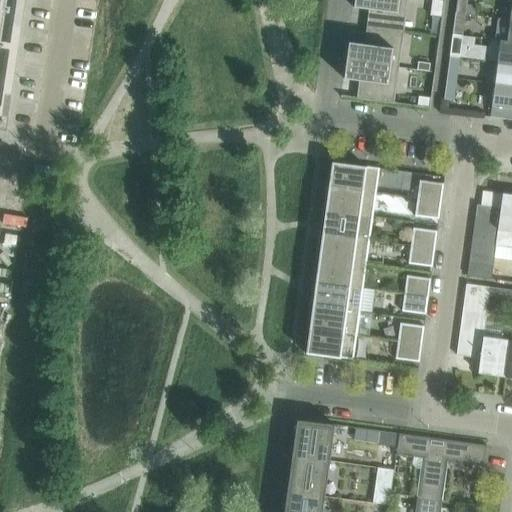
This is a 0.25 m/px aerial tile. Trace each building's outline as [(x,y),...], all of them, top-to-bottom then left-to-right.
[(0,0),(0,127),(6,129),(24,0),(0,0)] [(366,26),(403,32),(403,31),(399,30),(403,0),(354,0),(353,6),(352,7),(372,10),(370,26),(366,26)] [(466,0),(456,0),(455,13),(465,14),(466,0)] [(465,14),(455,13),(452,35),(462,36),(465,14)] [(500,41),(511,42),(511,20),(509,20),(496,18),(493,40),(500,41)] [(345,60),(398,67),(395,66),(399,32),(403,32),(366,26),(366,27),(370,28),(367,44),(348,42),(348,43),(346,60),(345,60)] [(462,36),(452,35),(449,56),(459,58),(462,36)] [(511,42),(500,41),(497,63),(511,64),(511,42)] [(459,58),(449,56),(446,78),(456,79),(459,58)] [(340,95),(340,97),(393,104),(393,102),(390,102),(394,67),(398,68),(398,67),(345,60),(345,61),(346,61),(344,77),(343,77),(343,78),(362,81),(360,98),(340,95)] [(417,70),(429,72),(430,64),(418,62),(417,70)] [(511,86),(511,64),(497,63),(494,84),(511,86)] [(456,79),(446,78),(443,99),(453,101),(456,79)] [(490,117),(511,120),(511,86),(494,84),(490,117)] [(376,193),(379,168),(353,165),(347,164),(331,162),(328,186),(376,193)] [(419,180),(417,198),(441,202),(443,184),(419,180)] [(376,193),(328,186),(325,210),(372,217),(376,193)] [(502,194),(500,208),(499,220),(498,230),(497,232),(496,244),(495,247),(511,248),(511,197),(503,196),(503,194),(502,194)] [(414,216),(438,219),(441,202),(417,198),(414,216)] [(477,205),(475,217),(499,220),(500,208),(477,205)] [(372,217),(325,210),(322,234),(369,240),(372,217)] [(475,217),(473,229),(497,232),(498,230),(499,220),(475,217)] [(434,249),(437,231),(413,228),(410,246),(434,249)] [(473,229),(472,241),(496,244),(497,232),(473,229)] [(318,258),(366,264),(369,240),(322,234),(318,258)] [(472,241),(470,252),(494,256),(495,247),(496,244),(472,241)] [(434,249),(410,246),(408,264),(432,267),(434,249)] [(470,252),(468,263),(493,267),(494,256),(470,252)] [(315,281),(363,288),(366,264),(318,258),(315,281)] [(467,276),(491,279),(493,267),(468,263),(467,276)] [(428,297),(430,279),(406,276),(404,293),(428,297)] [(315,281),(312,305),(359,312),(371,313),(375,289),(363,288),(315,281)] [(466,284),(464,296),(488,299),(489,297),(490,287),(466,284)] [(511,290),(490,287),(489,297),(511,300),(511,290)] [(401,311),(425,314),(428,297),(404,293),(401,311)] [(464,296),(463,308),(487,311),(488,299),(464,296)] [(359,312),(312,305),(309,329),(356,335),(359,312)] [(463,308),(461,319),(485,322),(487,311),(463,308)] [(461,319),(459,331),(484,334),(485,322),(461,319)] [(397,341),(421,344),(424,326),(400,323),(397,341)] [(479,371),(507,375),(511,340),(511,335),(511,325),(502,324),(500,338),(483,336),(482,347),(480,359),(478,373),(479,373),(479,371)] [(306,351),(305,353),(322,356),(326,356),(353,360),(356,335),(309,329),(306,351)] [(459,331),(458,344),(482,347),(483,336),(484,334),(459,331)] [(419,362),(421,344),(397,341),(395,359),(419,362)] [(456,355),(480,359),(482,347),(458,344),(456,355)] [(328,462),(333,425),(296,419),(291,457),(328,462)] [(447,462),(484,467),(487,445),(486,445),(406,434),(398,433),(396,452),(395,455),(422,458),(416,498),(442,501),(447,462)] [(383,450),(380,469),(393,471),(395,455),(396,452),(385,451),(383,450)] [(323,498),(328,462),(291,457),(286,493),(323,498)] [(378,469),(377,480),(392,482),(393,471),(380,469),(378,469)] [(283,511),(321,511),(323,498),(286,493),(283,511)] [(375,494),(373,504),(388,506),(390,496),(375,494)] [(440,511),(442,501),(416,498),(414,511),(440,511)]
